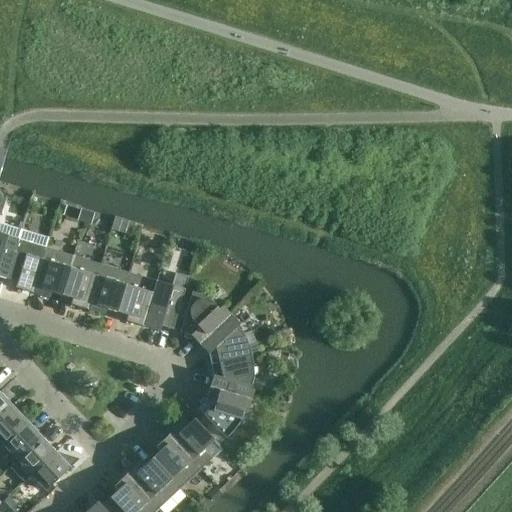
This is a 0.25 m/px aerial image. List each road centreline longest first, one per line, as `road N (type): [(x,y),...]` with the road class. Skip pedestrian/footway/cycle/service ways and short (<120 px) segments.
road 1 (residential): [(105,460),(169,392),(166,360),(0,311)]
road 2 (residential): [(105,460),(0,351)]
